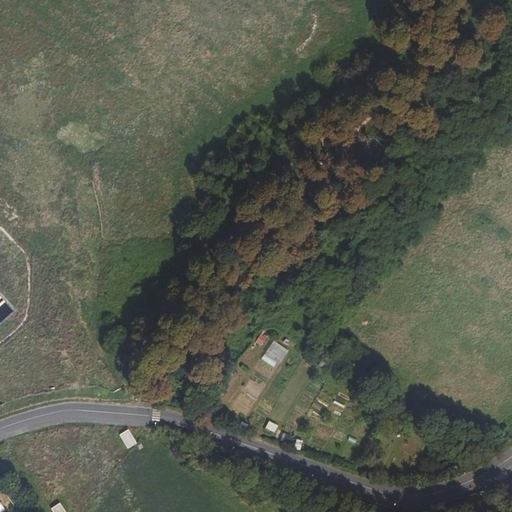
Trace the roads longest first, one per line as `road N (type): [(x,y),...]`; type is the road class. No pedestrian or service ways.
road 1 (residential): [(511,457),(470,483),(406,498),(157,417),(99,409),(0,430)]
road 2 (trunk): [(144,511),(111,458),(0,326)]
road 3 (trunk): [(0,388),(104,511)]
